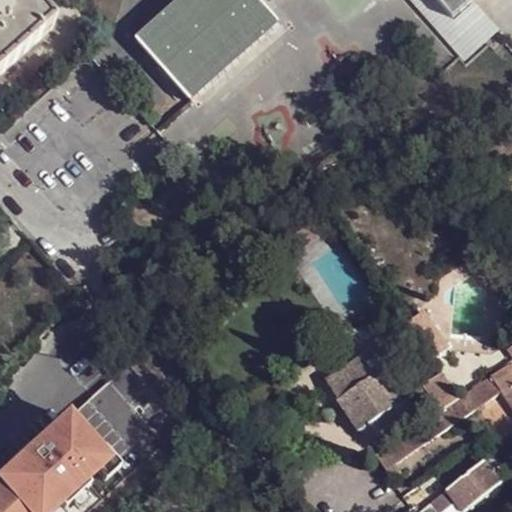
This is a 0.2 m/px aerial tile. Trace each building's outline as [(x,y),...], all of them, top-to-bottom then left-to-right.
[(25,0),(0,0),(0,75),(52,30),(25,0)] [(192,102),(282,24),(259,2),(257,0),(187,0),(138,43),(192,102)] [(409,0),(440,34),(455,20),(436,0),(409,0)] [(478,0),(436,0),(455,20),(472,6),(478,0)] [(500,30),(472,6),(455,20),(440,34),(465,61),(500,30)] [(325,221),(296,240),(303,253),(334,233),(325,221)] [(322,308),(361,285),(338,247),(300,269),(322,308)] [(435,357),(446,349),(437,335),(432,338),(427,330),(431,327),(422,314),(411,322),(435,357)] [(441,411),(386,447),(398,466),(503,396),(511,409),(511,348),(507,352),(511,358),(511,363),(463,397),(447,375),(426,390),(441,411)] [(360,433),(401,405),(382,377),(369,355),(328,380),(360,433)] [(382,377),(401,405),(426,390),(416,373),(406,379),(398,368),(382,377)] [(20,459),(0,477),(0,484),(25,511),(49,511),(60,502),(64,507),(86,487),(82,482),(95,471),(107,460),(99,452),(67,417),(43,438),(44,440),(21,461),(20,459)] [(398,466),(386,447),(375,455),(391,481),(403,473),(398,466)] [(102,448),(99,452),(107,460),(95,471),(102,479),(118,465),(102,448)] [(447,491),(460,511),(466,511),(500,487),(484,463),(447,491)] [(0,511),(25,511),(0,484),(0,511)] [(460,511),(447,491),(418,511),(413,511),(412,510),(409,511),(460,511)]
